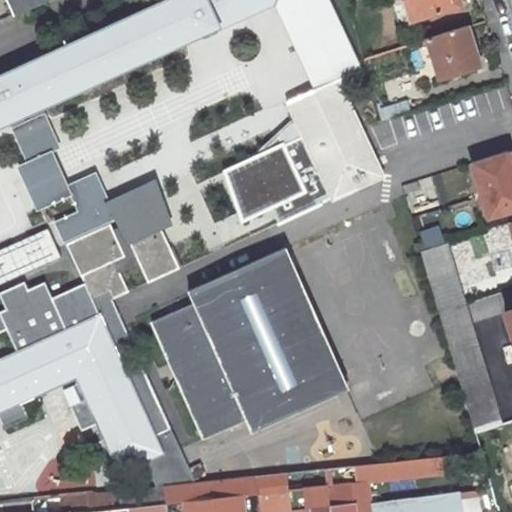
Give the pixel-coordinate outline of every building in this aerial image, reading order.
[(164,0),(0,75),(0,127),(276,2),(316,88),(287,102),(333,200),(383,176),(357,121),(338,80),(359,70),(326,0),(164,0)] [(43,0),(5,0),(12,14),(43,0)] [(403,0),(410,21),(460,6),(457,0),(403,0)] [(468,25),(426,38),(439,80),(481,68),(468,25)] [(511,208),(511,164),(508,151),(471,162),(488,216),(511,208)] [(168,224),(153,190),(113,207),(147,283),(179,268),(160,228),(168,224)] [(112,299),(128,292),(114,261),(125,256),(110,224),(66,244),(84,283),(85,282),(93,300),(109,292),(112,299)] [(421,233),(426,249),(446,242),(440,226),(421,233)] [(52,230),(0,251),(0,286),(64,260),(52,230)] [(466,304),(446,243),(420,251),(439,313),(466,304)] [(195,303),(153,322),(204,438),(247,419),(252,431),(347,389),(284,248),(190,291),(195,303)] [(0,411),(5,409),(12,425),(29,418),(22,401),(76,377),(79,383),(86,398),(70,406),(78,422),(94,415),(97,423),(120,472),(162,453),(158,443),(155,436),(171,429),(141,364),(125,371),(119,356),(111,340),(127,333),(112,299),(109,292),(93,300),(85,282),(84,283),(52,297),(45,282),(28,289),(24,281),(0,292),(0,295),(6,309),(0,311),(0,411)] [(466,304),(439,313),(457,374),(484,366),(466,304)] [(127,333),(111,340),(119,356),(134,349),(127,333)] [(501,422),(484,366),(457,374),(475,431),(501,422)] [(86,398),(79,383),(63,390),(70,406),(86,398)] [(12,425),(5,409),(0,411),(0,419),(4,429),(12,425)] [(97,423),(94,415),(78,422),(81,430),(97,423)] [(155,436),(158,443),(174,436),(171,429),(155,436)] [(0,502),(0,511),(480,511),(478,497),(461,500),(460,492),(416,498),(414,477),(472,470),(486,469),(483,462),(481,452),(0,502)] [(474,481),(489,479),(486,469),(472,470),(474,481)] [(32,473),(9,475),(11,493),(34,491),(32,473)]
